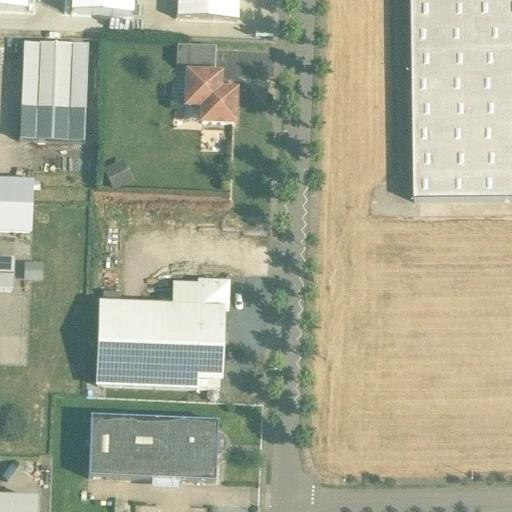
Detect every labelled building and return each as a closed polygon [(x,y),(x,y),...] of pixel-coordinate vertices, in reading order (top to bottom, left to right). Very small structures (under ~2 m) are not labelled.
[(24,0),(0,0),(0,13),(24,15),(24,0)] [(70,0),(70,17),(131,19),(131,0),(70,0)] [(176,0),(176,21),(236,24),(236,0),(176,0)] [(511,0),(411,0),(414,206),(511,204),(511,0)] [(86,49),(22,47),(20,114),(84,116),(86,49)] [(188,49),(176,49),(175,78),(186,78),(187,78),(188,49)] [(214,50),(188,49),(187,78),(213,78),(214,50)] [(230,96),(230,86),(222,86),(222,78),(213,78),(187,78),(186,78),(186,110),(184,110),(185,129),(200,129),(235,128),(234,96),(230,96)] [(84,116),(20,114),(19,144),(83,146),(84,116)] [(126,164),(103,174),(112,195),(135,185),(126,164)] [(0,234),(28,235),(30,187),(0,185),(0,234)] [(13,263),(0,262),(0,294),(11,295),(13,263)] [(226,287),(199,286),(198,290),(174,289),(173,310),(199,312),(196,393),(217,394),(221,314),(225,314),(226,287)] [(173,310),(99,308),(96,389),(196,393),(199,312),(173,310)] [(216,426),(89,421),(87,481),(214,486),(215,458),(218,457),(221,454),(222,451),(222,446),(221,443),(219,441),(216,439),(216,426)] [(0,511),(36,511),(37,500),(0,499),(0,511)]
